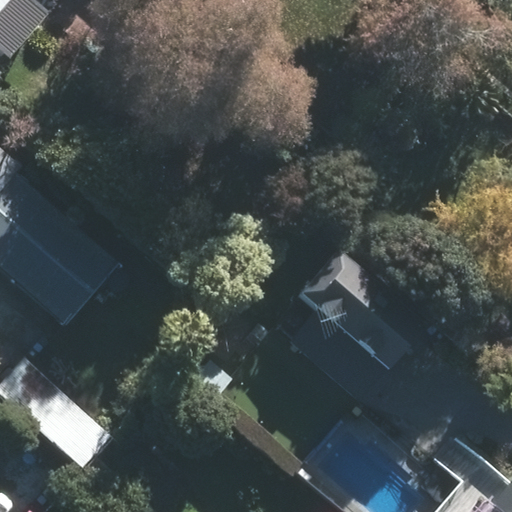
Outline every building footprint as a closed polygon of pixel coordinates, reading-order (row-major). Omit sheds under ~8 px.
[(0,0),(0,47),(14,59),(55,11),(41,0),(0,0)] [(128,260),(0,145),(0,268),(66,328),(128,260)] [(288,342),(362,405),(433,323),(342,246),(300,295),(317,308),(288,342)] [(30,357),(0,389),(0,390),(88,471),(119,437),(30,357)] [(27,433),(0,463),(0,511),(35,511),(71,473),(27,433)] [(511,511),(511,484),(496,504),(505,511),(511,511)]
